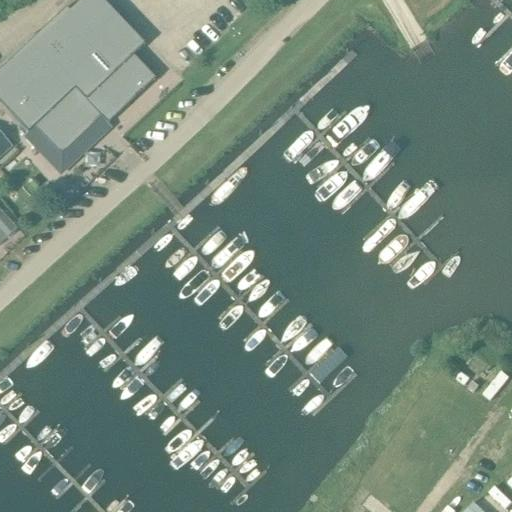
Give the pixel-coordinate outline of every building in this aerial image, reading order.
[(65,10),(0,71),(0,105),(28,135),(34,129),(56,153),(66,153),(101,119),(107,126),(154,81),(132,58),(144,47),(99,0),(81,0),(68,13),(65,10)] [(233,64),(266,30),(258,23),(226,57),(233,64)] [(0,158),(10,149),(0,138),(0,158)] [(0,246),(18,230),(0,210),(0,246)] [(494,401),(510,375),(500,369),(484,395),(494,401)] [(440,395),(452,379),(440,371),(429,387),(440,395)] [(457,392),(444,409),(461,423),(474,406),(457,392)] [(401,432),(392,441),(416,466),(426,457),(401,432)] [(482,447),(472,457),(494,480),(504,470),(482,447)] [(391,469),(383,478),(407,497),(414,487),(391,469)] [(504,511),(511,511),(511,501),(495,486),(486,495),(504,511)] [(486,511),(474,501),(463,511),(486,511)]
